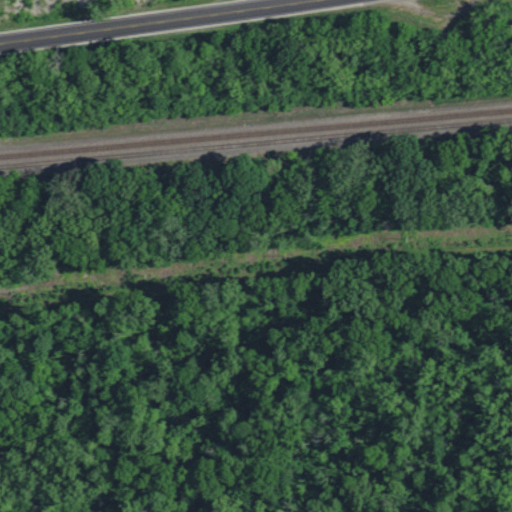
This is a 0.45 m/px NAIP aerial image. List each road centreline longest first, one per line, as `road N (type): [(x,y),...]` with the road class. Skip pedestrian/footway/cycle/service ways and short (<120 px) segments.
road 1 (residential): [(0,301),(255,262),(511,239)]
road 2 (secondary): [(0,49),(331,0)]
